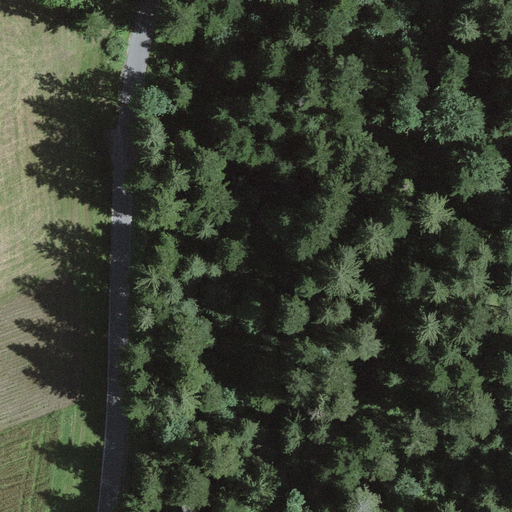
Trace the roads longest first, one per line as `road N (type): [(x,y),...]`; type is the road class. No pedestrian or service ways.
road 1 (track): [(456,0),(434,42),(428,109),(369,360),(336,429),(268,511)]
road 2 (unclassified): [(101,511),(114,414),(119,149),(153,0)]
